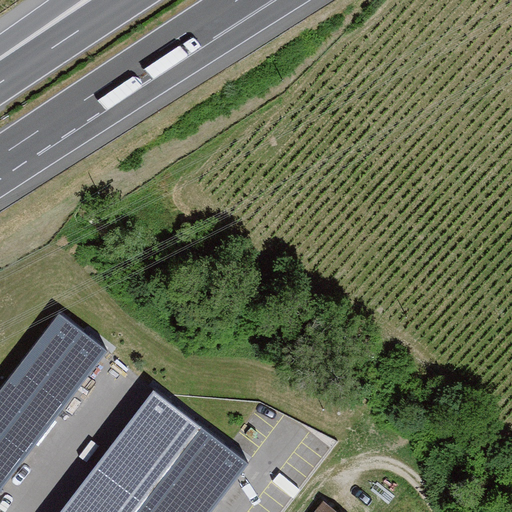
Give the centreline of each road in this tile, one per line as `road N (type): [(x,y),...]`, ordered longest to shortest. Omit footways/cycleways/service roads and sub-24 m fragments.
road 1 (motorway): [(0,156),(203,22)]
road 2 (motorway): [(125,0),(0,83)]
road 3 (track): [(342,475),(365,461),(394,465),(420,482),(439,511)]
